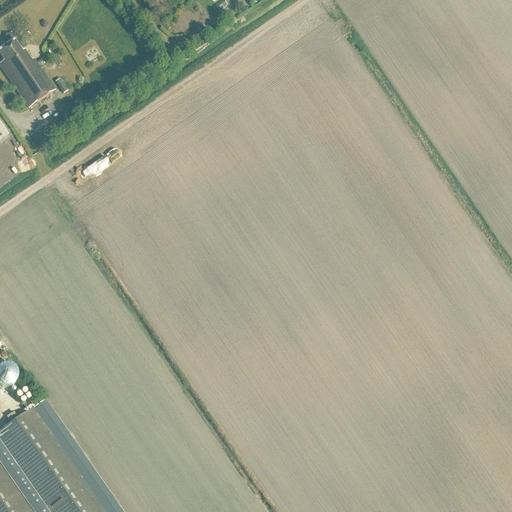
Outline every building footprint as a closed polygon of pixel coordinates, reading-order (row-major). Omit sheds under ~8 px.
[(216,8),(219,12),(227,6),(224,2),(216,8)] [(6,46),(7,47),(0,51),(0,57),(4,63),(0,66),(29,109),(54,92),(33,61),(32,62),(25,52),(22,54),(14,42),(11,44),(10,44),(6,46)] [(79,49),(86,61),(97,55),(91,43),(79,49)] [(68,93),(60,80),(55,83),(63,96),(68,93)] [(71,115),(66,118),(72,127),(77,124),(71,115)] [(0,511),(31,511),(0,466),(0,441),(48,511),(102,511),(32,410),(0,432),(0,511)]
